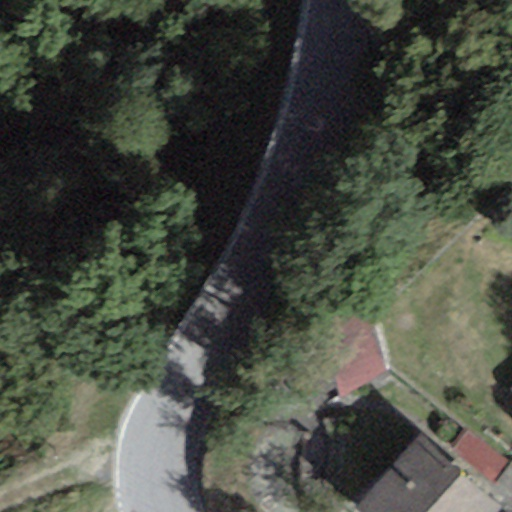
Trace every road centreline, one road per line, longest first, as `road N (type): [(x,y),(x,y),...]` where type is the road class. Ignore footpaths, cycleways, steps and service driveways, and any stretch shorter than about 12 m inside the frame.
road 1 (unclassified): [(334,0),(290,176),(178,391),(160,449),(161,511)]
road 2 (track): [(160,449),(77,465),(0,492)]
